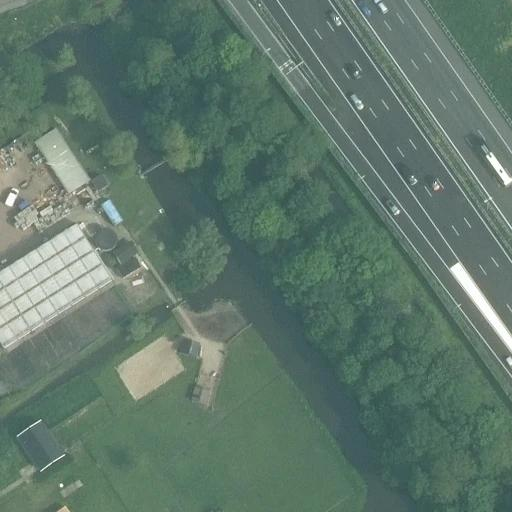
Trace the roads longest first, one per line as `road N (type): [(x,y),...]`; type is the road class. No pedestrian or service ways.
road 1 (motorway): [(238,0),(511,366)]
road 2 (motorway): [(301,0),(511,301)]
road 3 (motorway): [(511,194),(375,0)]
